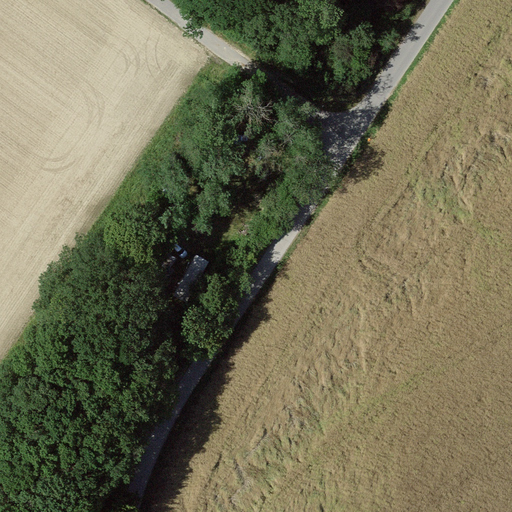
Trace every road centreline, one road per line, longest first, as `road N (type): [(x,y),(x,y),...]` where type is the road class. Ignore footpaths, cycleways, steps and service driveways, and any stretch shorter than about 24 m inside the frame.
road 1 (unclassified): [(445,0),(201,364),(160,433),(131,511)]
road 2 (track): [(159,0),(347,142)]
